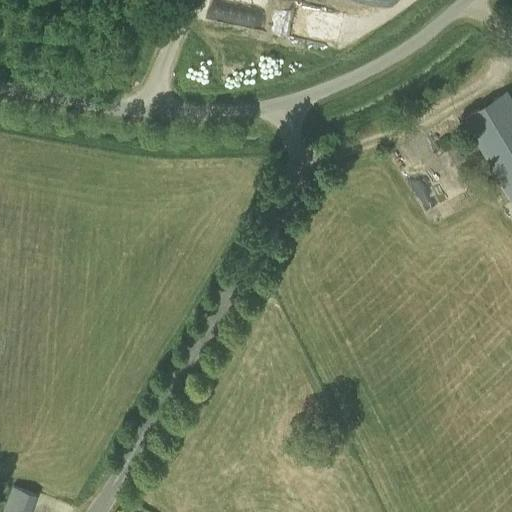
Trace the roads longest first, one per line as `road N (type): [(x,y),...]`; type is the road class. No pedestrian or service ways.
road 1 (unclassified): [(97,511),(281,211),(296,152),(285,107)]
road 2 (unclassified): [(285,107),(168,115),(0,88)]
road 3 (unclassified): [(471,0),(386,64),(285,107)]
